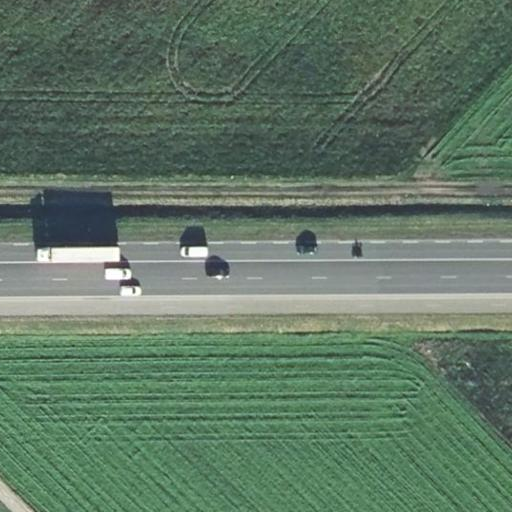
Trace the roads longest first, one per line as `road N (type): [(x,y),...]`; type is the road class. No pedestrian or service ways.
road 1 (track): [(511,189),(0,185)]
road 2 (primary): [(511,257),(0,260)]
